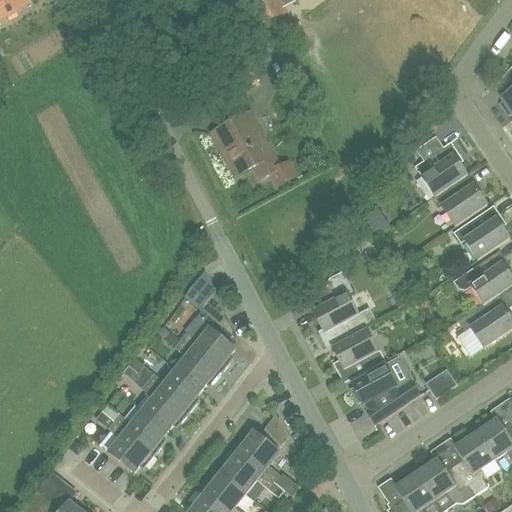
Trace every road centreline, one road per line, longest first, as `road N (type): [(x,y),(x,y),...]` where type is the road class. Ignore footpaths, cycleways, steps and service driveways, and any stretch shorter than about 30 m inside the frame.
road 1 (unclassified): [(212,227),(94,0)]
road 2 (residential): [(511,179),(456,87),(511,5)]
road 3 (residential): [(149,511),(276,351)]
road 4 (residential): [(346,480),(511,369)]
road 5 (residential): [(346,480),(276,351)]
road 6 (residential): [(276,351),(212,227)]
